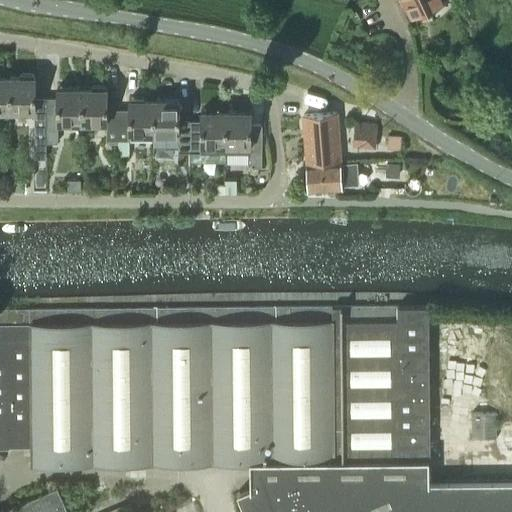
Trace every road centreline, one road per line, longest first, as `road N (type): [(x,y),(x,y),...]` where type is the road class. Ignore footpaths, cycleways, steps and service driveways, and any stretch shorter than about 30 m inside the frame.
road 1 (tertiary): [(511,179),(354,85),(268,47),(14,0)]
road 2 (residential): [(0,40),(262,86),(279,178),(266,201)]
road 3 (residential): [(0,202),(266,201)]
